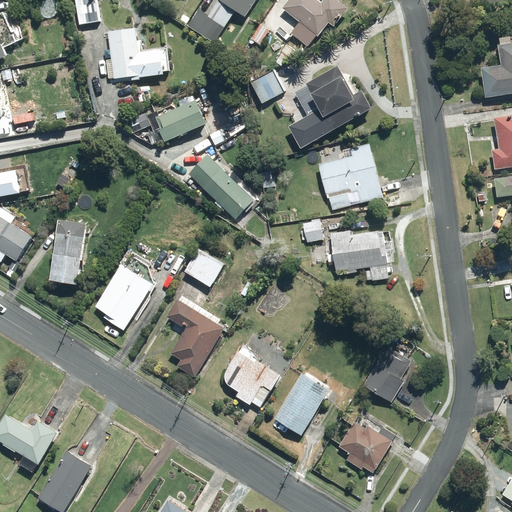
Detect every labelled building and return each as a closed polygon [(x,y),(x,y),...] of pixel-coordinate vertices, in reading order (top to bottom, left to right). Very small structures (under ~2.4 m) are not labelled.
[(97,0),(76,0),(80,26),(100,23),(97,0)] [(219,0),(221,1),(210,17),(200,11),(189,28),(211,43),(222,27),(226,29),(237,12),(246,18),(258,0),(219,0)] [(302,23),(293,35),(309,48),(318,37),(319,38),(330,24),(336,28),(350,11),(336,0),(292,0),(284,10),(302,23)] [(0,61),(8,58),(4,50),(24,41),(20,30),(13,33),(5,14),(0,16),(0,61)] [(262,25),(252,40),(261,46),(271,31),(262,25)] [(138,31),(110,33),(114,80),(132,79),(133,82),(140,81),(140,79),(164,77),(162,52),(140,54),(138,31)] [(511,45),(500,47),(503,67),(483,70),(487,100),(511,95),(511,45)] [(283,53),(284,54),(277,64),(282,67),(289,57),(292,60),(297,53),(288,46),(283,53)] [(339,67),(308,85),(309,87),(297,94),(315,126),(322,122),(330,135),(374,110),(364,92),(355,97),(339,67)] [(276,70),(252,83),(264,105),(288,92),(276,70)] [(153,127),(160,125),(162,131),(161,132),(166,144),(208,126),(198,102),(159,118),(157,113),(149,116),(153,127)] [(213,102),(203,105),(207,116),(217,112),(213,102)] [(130,124),(135,136),(153,129),(148,117),(130,124)] [(247,117),(222,133),(226,139),(251,123),(247,117)] [(501,151),(493,152),(496,171),(511,168),(511,117),(497,119),(501,151)] [(371,145),(345,152),(347,159),(320,166),(329,200),(330,200),(334,212),(352,208),(350,198),(360,195),(363,204),(384,199),(371,145)] [(316,149),(300,153),(302,164),(318,159),(316,149)] [(208,156),(190,175),(237,220),(255,201),(208,156)] [(498,199),(511,197),(511,178),(496,181),(498,199)] [(267,180),(264,180),(265,189),(276,188),(275,179),(267,180)] [(49,214),(54,207),(47,203),(42,210),(49,214)] [(0,251),(18,263),(34,239),(30,237),(35,228),(28,223),(22,232),(5,220),(8,217),(0,211),(0,251)] [(60,222),(51,283),(79,287),(88,226),(60,222)] [(322,223),(306,226),(310,251),(326,248),(322,223)] [(371,269),(371,272),(367,273),(369,282),(373,281),(373,282),(391,280),(389,266),(390,266),(385,232),(352,237),(352,232),(332,235),(335,255),(329,256),(330,263),(336,263),(338,274),(350,272),(351,275),(358,274),(357,271),(371,269)] [(144,242),(139,249),(143,252),(148,245),(144,242)] [(187,273),(211,288),(225,266),(201,251),(187,273)] [(97,308),(108,315),(106,319),(125,332),(155,287),(124,267),(97,308)] [(249,283),(242,295),(247,298),(255,286),(249,283)] [(188,330),(173,355),(182,361),(178,368),(196,379),(226,330),(219,327),(223,321),(183,298),(181,302),(179,301),(168,318),(188,330)] [(228,386),(241,394),(238,398),(252,407),(253,404),(262,409),(272,393),(273,393),(283,377),(255,360),(256,358),(245,348),(241,354),(239,354),(230,368),(228,371),(227,374),(227,377),(227,380),(227,383),(228,386)] [(406,383),(401,381),(412,363),(391,350),(388,354),(386,353),(365,387),(393,404),(406,383)] [(304,376),(276,420),(302,437),(331,392),(329,391),(330,389),(308,374),(306,377),(304,376)] [(31,431),(7,416),(0,428),(0,442),(5,445),(4,447),(16,454),(17,453),(39,466),(59,433),(40,422),(39,424),(36,423),(31,431)] [(351,455),(347,461),(363,470),(364,468),(376,475),(399,437),(385,428),(381,435),(370,428),(368,431),(356,424),(341,449),(351,455)] [(70,452),(40,500),(59,511),(66,511),(94,467),(70,452)] [(186,511),(170,502),(163,511),(186,511)]
